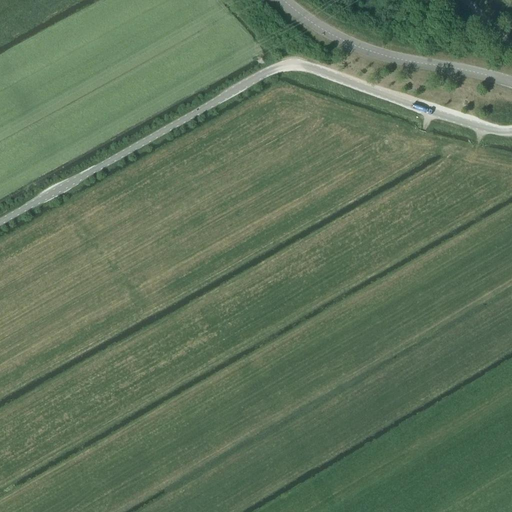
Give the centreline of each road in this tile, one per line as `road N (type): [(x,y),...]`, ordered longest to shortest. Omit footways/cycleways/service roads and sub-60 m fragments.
road 1 (unclassified): [(0,222),(293,64),(473,126),(511,130)]
road 2 (unclassified): [(511,83),(354,46),(279,0)]
